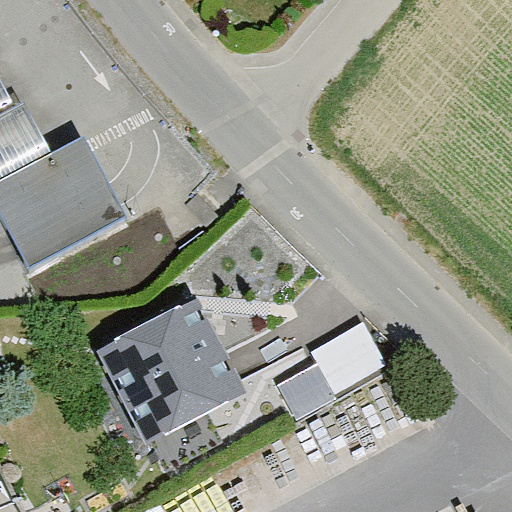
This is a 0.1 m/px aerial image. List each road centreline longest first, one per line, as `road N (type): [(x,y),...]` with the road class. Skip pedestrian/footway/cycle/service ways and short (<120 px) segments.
road 1 (secondary): [(511,395),(231,124)]
road 2 (residential): [(45,0),(128,112),(148,146),(149,166),(138,184),(23,259),(0,261)]
road 3 (residential): [(231,124),(338,0)]
road 4 (secondary): [(231,124),(127,0)]
